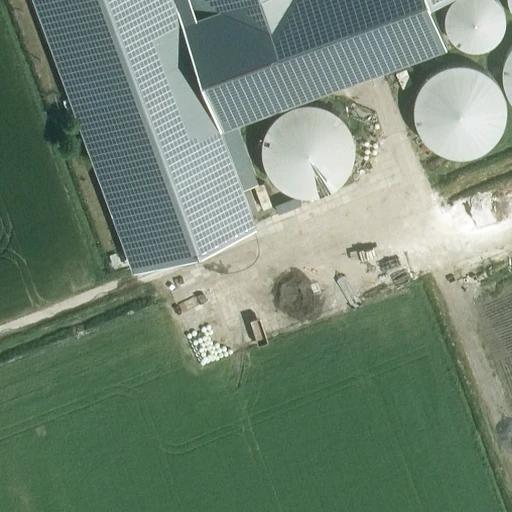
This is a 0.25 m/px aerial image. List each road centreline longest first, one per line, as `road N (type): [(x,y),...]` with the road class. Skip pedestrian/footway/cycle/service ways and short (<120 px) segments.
road 1 (track): [(0,334),(406,169)]
road 2 (track): [(511,461),(406,169)]
